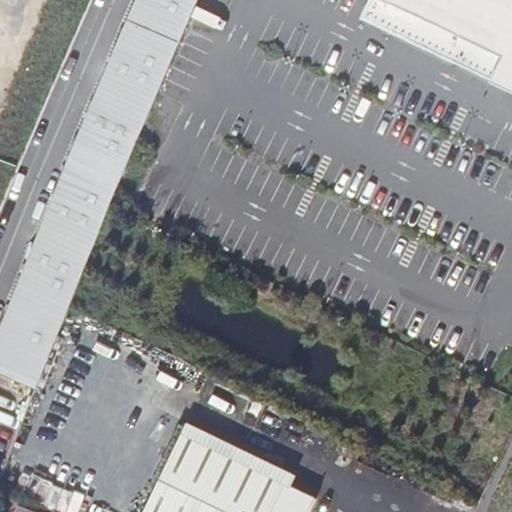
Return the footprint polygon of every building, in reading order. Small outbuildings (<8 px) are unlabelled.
[(141,0),(0,337),(0,365),(39,382),(71,306),(113,205),(161,92),(198,3),(199,0),(141,0)] [(511,0),(372,0),(364,18),(492,79),(505,54),(511,57),(511,0)] [(511,57),(505,54),(492,79),(511,88),(511,57)] [(203,374),(168,357),(161,370),(197,387),(203,374)] [(183,432),(292,484),(296,476),(187,424),(183,432)] [(144,511),(310,511),(318,497),(292,484),(183,432),(144,511)]
